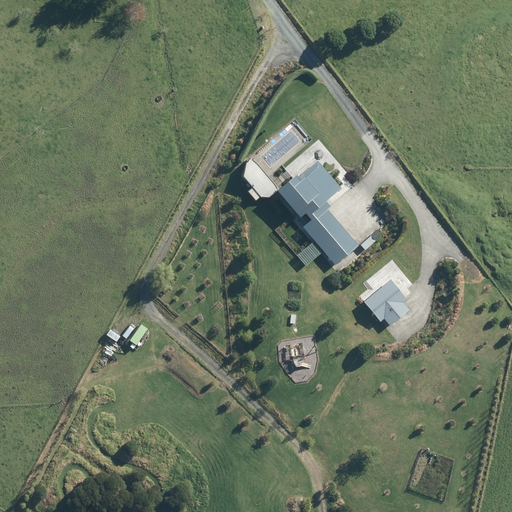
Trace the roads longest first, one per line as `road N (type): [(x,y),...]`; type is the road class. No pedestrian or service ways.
road 1 (track): [(322,511),(305,459),(252,395),(149,311),(143,281),(289,22)]
road 2 (track): [(266,0),(458,262)]
